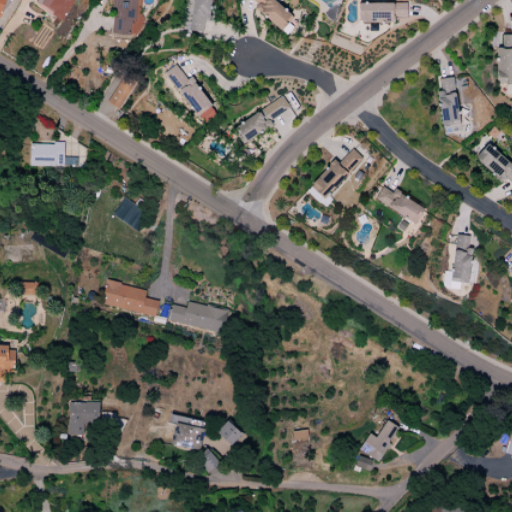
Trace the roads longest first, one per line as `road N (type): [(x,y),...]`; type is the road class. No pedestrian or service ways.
road 1 (residential): [(0,68),(349,290),(511,381)]
road 2 (residential): [(0,462),(46,469),(142,458),(177,473),(406,490)]
road 3 (residential): [(239,217),(295,154),(480,0)]
road 4 (residential): [(249,59),(321,80),(354,102),(405,157),(511,225)]
road 5 (residential): [(379,511),(484,407),(487,366)]
